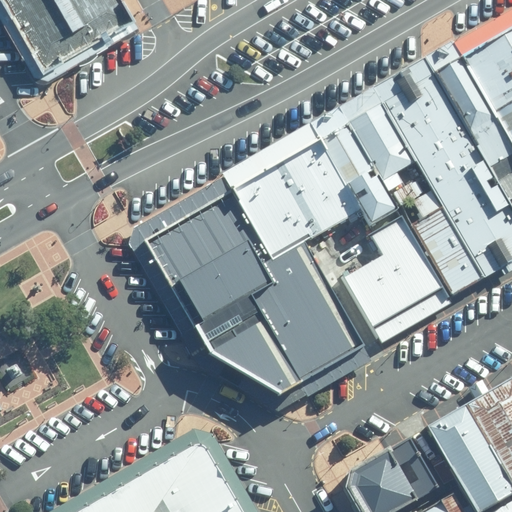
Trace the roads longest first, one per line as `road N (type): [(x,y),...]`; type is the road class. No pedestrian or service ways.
road 1 (tertiary): [(447,0),(62,204)]
road 2 (tertiary): [(36,157),(288,0)]
road 3 (unclassified): [(272,458),(511,319)]
road 4 (residential): [(62,204),(171,396)]
road 5 (residential): [(171,396),(0,494)]
road 6 (unclassified): [(171,396),(186,390),(229,405),(272,458)]
